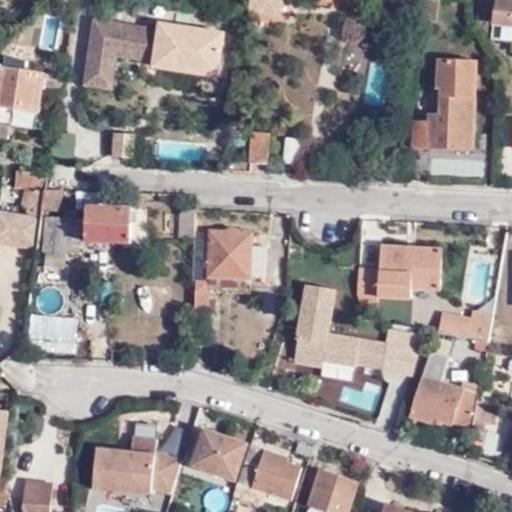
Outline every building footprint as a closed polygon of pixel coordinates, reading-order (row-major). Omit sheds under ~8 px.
[(254,0),(253,9),(253,11),(281,15),(283,1),(282,0),(254,0)] [(430,0),(426,19),(435,21),(438,0),(430,0)] [(511,0),(482,0),(480,15),(497,17),(497,21),(511,22),(511,0)] [(93,18),(82,84),(110,89),(116,56),(154,61),(159,28),(93,18)] [(160,23),(153,65),(217,75),(224,33),(195,28),(194,33),(188,32),(189,27),(160,23)] [(0,145),(6,147),(11,122),(36,127),(45,72),(31,69),(35,45),(10,41),(8,56),(0,54),(0,145)] [(440,112),(430,112),(429,120),(413,118),(412,146),(473,148),(475,97),(473,97),(473,82),(476,82),(477,59),(439,57),(438,86),(441,86),(440,112)] [(384,101),(385,65),(372,64),(371,101),(384,101)] [(42,90),(60,93),(63,75),(45,72),(42,90)] [(268,130),(250,129),(248,159),(266,160),(268,130)] [(135,133),(114,131),(111,155),(131,157),(135,133)] [(61,159),(76,160),(76,132),(62,132),(61,159)] [(41,204),(44,190),(45,173),(14,171),(14,186),(21,187),(21,204),(41,204)] [(46,210),(49,189),(44,190),(41,204),(41,210),(46,210)] [(59,210),(62,190),(49,189),(46,210),(59,210)] [(86,205),(84,240),(130,243),(132,207),(86,205)] [(0,243),(36,249),(42,214),(0,207),(0,243)] [(193,235),(194,209),(180,208),(179,235),(193,235)] [(77,253),(79,219),(45,216),(42,251),(77,253)] [(228,230),(213,230),(212,275),(270,276),(271,250),(258,249),(258,232),(245,231),(243,228),(231,227),(228,230)] [(213,230),(200,229),(199,234),(196,275),(212,275),(213,230)] [(363,267),(362,293),(415,297),(416,286),(444,288),(447,248),(387,243),(385,269),(363,267)] [(503,259),(474,253),(463,298),(493,305),(503,259)] [(76,303),(80,276),(62,274),(59,301),(76,303)] [(194,308),(210,309),(211,280),(196,280),(194,308)] [(168,314),(169,286),(139,285),(138,313),(168,314)] [(79,323),(79,308),(60,308),(60,320),(42,319),(42,313),(31,311),(30,324),(41,325),(41,332),(75,334),(76,323),(79,323)] [(194,308),(194,316),(209,317),(210,309),(194,308)] [(337,322),(297,308),(278,367),(313,379),(317,368),(321,369),(337,322)] [(445,313),(441,331),(491,340),(495,315),(474,311),(473,318),(445,313)] [(213,337),(198,335),(194,359),(209,362),(213,337)] [(447,419),(476,428),(481,400),(483,384),(467,380),(465,389),(447,383),(454,357),(437,352),(430,376),(428,375),(415,414),(446,423),(447,419)] [(387,380),(381,402),(402,409),(403,403),(400,402),(408,371),(374,361),(369,375),(387,380)] [(364,396),(381,402),(387,380),(369,375),(364,396)] [(476,428),(476,432),(484,433),(486,421),(495,422),(498,402),(481,400),(476,428)] [(11,408),(0,406),(0,467),(2,468),(11,408)] [(173,445),(190,451),(198,424),(182,419),(173,445)] [(249,441),(203,425),(198,441),(202,443),(196,461),(238,476),(249,441)] [(155,489),(154,435),(132,435),(132,445),(93,445),(94,490),(155,489)] [(254,442),(238,492),(257,499),(261,486),(294,497),(304,465),(290,460),(292,455),(254,442)] [(158,454),(153,492),(172,494),(177,457),(158,454)] [(351,511),(362,479),(325,466),(313,503),(340,511),(351,511)] [(0,496),(7,497),(10,475),(0,474),(0,496)] [(26,480),(23,508),(38,511),(50,511),(53,483),(26,480)] [(407,508),(419,511),(439,511),(440,510),(409,500),(407,508)] [(419,511),(407,508),(392,503),(389,511),(419,511)]
